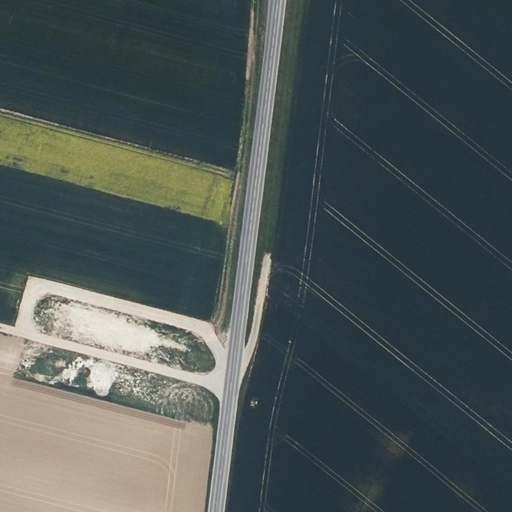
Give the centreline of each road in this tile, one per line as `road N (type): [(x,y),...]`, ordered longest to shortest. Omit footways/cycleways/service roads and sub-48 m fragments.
road 1 (tertiary): [(278,0),(216,511)]
road 2 (track): [(271,244),(257,340),(232,383),(0,323)]
